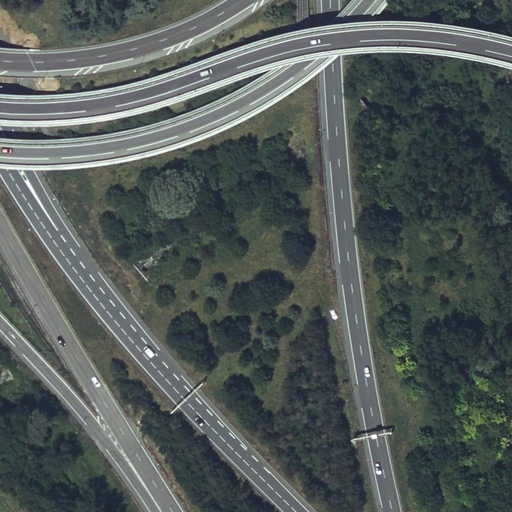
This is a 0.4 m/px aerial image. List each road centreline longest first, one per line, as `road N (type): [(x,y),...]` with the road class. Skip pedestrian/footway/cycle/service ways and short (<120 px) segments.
road 1 (motorway): [(0,106),(115,99),(324,37),(420,34),(511,49)]
road 2 (motorway): [(330,0),(361,340),(393,511)]
road 3 (motorway): [(0,150),(104,148),(202,121),(309,58),(370,0)]
road 4 (motorway): [(0,224),(170,511)]
road 5 (motorway): [(295,511),(101,303)]
road 6 (motorway): [(0,60),(109,55),(187,31),(244,0)]
road 7 (motorway): [(0,322),(96,428),(154,511)]
road 8 (motorway): [(101,303),(0,115)]
road 9 (motorway): [(101,303),(0,156)]
